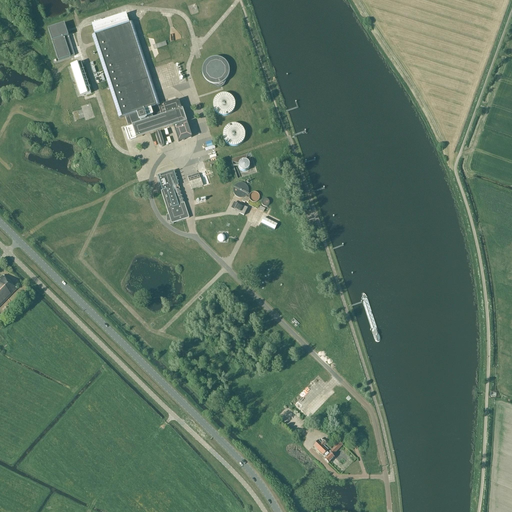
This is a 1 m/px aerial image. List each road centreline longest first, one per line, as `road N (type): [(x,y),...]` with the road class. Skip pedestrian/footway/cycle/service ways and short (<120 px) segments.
road 1 (track): [(477,511),(487,326),(454,166),(511,8)]
road 2 (primary): [(277,511),(231,451),(0,222)]
road 3 (unclassified): [(264,511),(0,243)]
